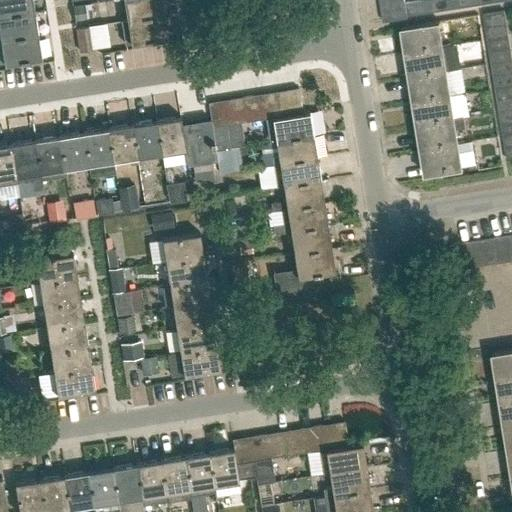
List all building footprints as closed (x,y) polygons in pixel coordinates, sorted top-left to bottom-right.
[(0,0),(0,16),(34,11),(32,0),(0,0)] [(123,0),(127,19),(164,13),(161,0),(123,0)] [(405,3),(404,0),(379,0),(382,10),(406,6),(405,3)] [(407,15),(427,12),(424,0),(421,0),(405,3),(406,6),(407,15)] [(430,0),(432,11),(451,8),(449,0),(430,0)] [(75,20),(86,18),(84,4),(73,6),(75,20)] [(408,17),(407,15),(406,6),(382,10),(383,21),(408,17)] [(0,39),(38,33),(34,11),(0,16),(0,39)] [(486,26),(507,23),(505,11),(484,14),(486,26)] [(164,13),(127,19),(131,42),(168,36),(164,13)] [(405,52),(444,46),(440,21),(401,27),(405,52)] [(488,39),(509,35),(507,23),(486,26),(488,39)] [(80,50),(96,48),(93,25),(76,27),(80,50)] [(38,33),(0,39),(4,62),(41,56),(38,33)] [(490,51),(510,47),(509,35),(488,39),(490,51)] [(409,76),(448,70),(444,46),(405,52),(409,76)] [(492,63),(511,59),(511,56),(510,47),(490,51),(492,63)] [(494,75),(511,72),(511,59),(492,63),(494,75)] [(413,100),(452,94),(448,70),(409,76),(413,100)] [(496,87),(511,84),(511,72),(494,75),(496,87)] [(498,99),(511,96),(511,84),(496,87),(498,99)] [(287,89),(290,113),(302,111),(298,87),(287,89)] [(279,115),(290,113),(287,89),(275,90),(279,115)] [(268,117),(279,115),(275,90),(264,92),(268,117)] [(257,118),(268,117),(264,92),(253,94),(257,118)] [(246,120),(257,118),(253,94),(242,96),(246,120)] [(455,118),(452,94),(413,100),(417,124),(455,118)] [(234,122),(246,120),(242,96),(231,98),(234,122)] [(500,111),(511,109),(511,96),(498,99),(500,111)] [(223,124),(228,123),(234,122),(231,98),(219,99),(223,124)] [(212,125),(223,124),(219,99),(208,101),(212,125)] [(502,123),(511,121),(511,109),(500,111),(502,123)] [(275,139),(313,133),(309,110),(267,117),(270,140),(275,139)] [(185,148),(181,123),(180,115),(155,119),(160,152),(185,148)] [(421,149),(459,142),(457,129),(466,127),(464,116),(455,118),(417,124),(421,149)] [(194,163),(212,160),(217,159),(215,149),(211,126),(210,118),(181,123),(185,148),(187,164),(194,163)] [(137,156),(160,152),(155,119),(131,123),(136,156),(137,156)] [(503,136),(511,134),(511,121),(502,123),(503,136)] [(138,161),(137,156),(136,156),(131,123),(107,127),(112,160),(128,157),(129,163),(138,161)] [(215,149),(231,146),(228,123),(223,124),(212,125),(211,126),(215,149)] [(88,164),(112,160),(107,127),(83,130),(88,164)] [(64,168),(88,164),(83,130),(58,134),(64,168)] [(274,163),(317,156),(313,133),(275,139),(278,154),(273,155),(274,163)] [(65,173),(64,168),(58,134),(34,138),(40,171),(41,177),(65,173)] [(505,148),(511,146),(511,134),(503,136),(505,148)] [(16,175),(40,171),(34,138),(10,142),(16,175)] [(0,183),(17,181),(16,175),(10,142),(0,143),(0,183)] [(459,142),(421,149),(425,174),(463,167),(459,142)] [(215,149),(217,159),(219,172),(235,169),(231,146),(215,149)] [(283,184),(320,178),(317,156),(274,163),(278,185),(283,184)] [(196,177),(214,175),(212,160),(194,163),(196,177)] [(271,209),(282,208),(324,201),(320,178),(283,184),(285,198),(270,201),(271,209)] [(170,200),(187,198),(184,179),(167,182),(170,200)] [(138,206),(136,192),(120,195),(123,209),(138,206)] [(98,212),(114,210),(112,196),(96,199),(98,212)] [(37,197),(23,201),(27,217),(41,213),(37,197)] [(50,220),(66,217),(63,198),(47,201),(50,220)] [(76,217),(96,214),(93,198),(73,201),(76,217)] [(220,216),(236,214),(234,198),(218,200),(220,216)] [(290,229),(327,223),(324,201),(282,208),(284,223),(273,224),(274,232),(290,229)] [(0,227),(11,226),(8,210),(0,211),(0,227)] [(224,234),(248,231),(246,214),(222,217),(224,234)] [(293,252),(331,246),(327,223),(290,229),(293,252)] [(165,260),(202,254),(199,232),(162,238),(165,260)] [(498,262),(509,261),(505,237),(494,238),(498,262)] [(487,264),(498,262),(494,238),(483,240),(487,264)] [(476,266),(487,264),(483,240),(473,242),(476,266)] [(466,268),(476,266),(473,242),(462,243),(466,268)] [(455,269),(466,268),(462,243),(451,245),(455,269)] [(335,269),(331,246),(293,252),(297,274),(274,277),(276,290),(329,281),(327,270),(335,269)] [(39,280),(76,274),(72,252),(35,258),(39,280)] [(162,273),(159,254),(147,256),(150,275),(162,273)] [(169,283),(206,277),(202,254),(165,260),(169,283)] [(232,264),(235,283),(249,281),(247,262),(232,264)] [(42,303),(79,297),(76,274),(39,280),(42,303)] [(173,305),(210,299),(206,277),(169,283),(173,305)] [(46,325),(83,319),(79,297),(42,303),(46,325)] [(131,298),(115,300),(117,313),(133,311),(131,298)] [(176,328),(213,322),(210,299),(173,305),(176,328)] [(120,332),(136,329),(134,314),(117,316),(120,332)] [(50,347),(87,342),(83,319),(46,325),(50,347)] [(180,351),(217,345),(213,322),(176,328),(180,351)] [(0,351),(13,349),(11,333),(0,334),(0,351)] [(124,359),(144,356),(142,339),(121,342),(124,359)] [(53,371),(90,365),(87,342),(50,347),(53,371)] [(217,345),(180,351),(183,374),(220,368),(217,345)] [(497,377),(511,374),(511,349),(493,352),(497,377)] [(155,355),(140,357),(141,369),(157,367),(155,355)] [(1,364),(3,376),(18,374),(16,362),(1,364)] [(90,365),(53,371),(57,394),(94,388),(90,365)] [(500,401),(511,399),(511,374),(497,377),(500,401)] [(7,405),(8,404),(20,403),(16,378),(3,380),(7,405)] [(504,426),(511,424),(511,399),(500,401),(504,426)] [(332,422),(336,446),(348,444),(344,420),(332,422)] [(324,448),(336,446),(332,422),(321,423),(324,448)] [(313,449),(324,448),(321,423),(310,425),(313,449)] [(302,451),(313,449),(310,425),(298,427),(302,451)] [(291,453),(302,451),(298,427),(287,429),(291,453)] [(280,455),(291,453),(287,429),(276,431),(280,455)] [(269,457),(271,456),(280,455),(276,431),(265,432),(269,457)] [(258,458),(269,457),(265,432),(254,434),(258,458)] [(247,460),(253,459),(258,458),(254,434),(243,436),(247,460)] [(236,462),(247,460),(243,436),(232,438),(236,462)] [(328,472),(366,466),(362,442),(348,444),(325,448),(325,449),(318,450),(322,473),(328,472)] [(247,460),(236,462),(233,447),(209,451),(214,483),(238,479),(238,477),(256,474),(253,459),(247,460)] [(209,451),(184,455),(191,496),(193,511),(207,511),(204,492),(215,490),(214,483),(209,451)] [(167,500),(191,496),(184,455),(160,459),(167,499),(167,500)] [(253,459),(256,474),(257,483),(275,480),(271,456),(269,457),(258,458),(253,459)] [(143,503),(167,499),(160,459),(136,462),(141,495),(143,503)] [(117,499),(141,495),(136,462),(112,466),(117,499)] [(93,503),(117,499),(112,466),(87,470),(93,503)] [(325,495),(369,488),(366,466),(328,472),(331,486),(324,487),(325,495)] [(69,507),(93,503),(87,470),(64,474),(69,507)] [(44,511),(69,507),(64,474),(39,478),(44,511)] [(19,511),(35,511),(44,511),(39,478),(15,482),(19,511)] [(363,511),(373,510),(369,488),(325,495),(327,510),(327,511),(363,511)] [(261,506),(261,511),(279,511),(278,503),(261,506)]
